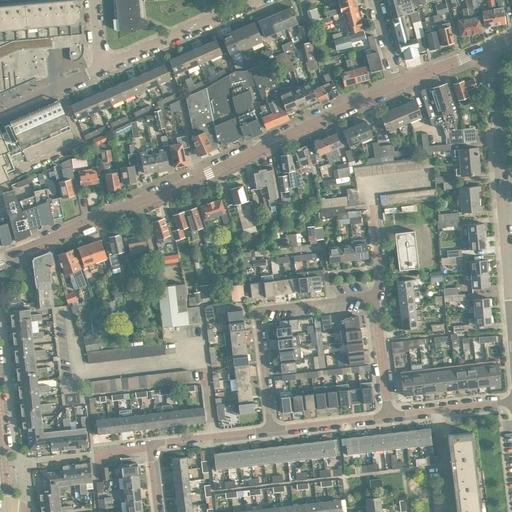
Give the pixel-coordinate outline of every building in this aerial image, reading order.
[(0,94),(48,73),(46,47),(61,46),(64,46),(72,45),(74,61),(75,61),(76,61),(77,60),(78,60),(79,59),(80,59),(80,58),(81,58),(82,57),(82,56),(83,55),(83,54),(84,53),(84,52),(84,51),(84,50),(84,49),(79,0),(64,2),(0,7),(0,94)] [(115,0),(117,9),(140,7),(138,0),(115,0)] [(346,0),(338,2),(340,8),(325,12),(327,17),(331,16),(332,15),(357,8),(356,5),(357,3),(356,0),(346,0)] [(386,0),(389,8),(419,0),(386,0)] [(412,6),(422,4),(426,3),(424,0),(419,0),(389,8),(391,19),(414,13),(412,6)] [(471,0),(464,0),(465,4),(466,8),(468,19),(471,34),(482,32),(479,16),(473,17),(472,13),(473,13),(474,13),(471,0)] [(437,14),(438,14),(447,12),(445,3),(435,6),(437,14)] [(494,6),(491,6),(491,10),(494,26),(505,24),(502,8),(494,9),(494,6)] [(118,19),(141,17),(140,7),(117,9),(118,19)] [(279,12),(286,27),(296,23),(290,7),(279,12)] [(333,20),(342,17),(347,34),(360,30),(359,27),(361,26),(357,8),(332,15),(333,20)] [(465,19),(457,21),(460,37),(471,34),(468,19),(466,8),(462,9),(462,13),(463,17),(465,17),(465,19)] [(491,10),(481,11),(484,28),(494,26),(491,10)] [(268,17),(275,32),(286,27),(279,12),(268,17)] [(391,19),(398,43),(415,39),(424,36),(422,29),(420,22),(417,12),(414,13),(391,19)] [(119,30),(142,27),(141,17),(118,19),(119,30)] [(264,37),(275,32),(268,17),(257,22),(264,37)] [(441,25),(437,25),(441,45),(452,43),(448,23),(448,21),(440,22),(441,25)] [(254,23),(243,28),(250,45),(261,41),(254,23)] [(306,37),(304,25),(298,26),(300,38),(306,37)] [(243,28),(232,33),(240,50),(250,45),(243,28)] [(435,29),(429,31),(424,32),(428,50),(439,47),(435,29)] [(363,32),(342,37),(333,40),(335,50),(351,46),(350,42),(365,38),(363,32)] [(232,33),(221,37),(229,55),(240,50),(232,33)] [(370,72),(381,69),(373,35),(367,37),(370,49),(364,50),(366,58),(367,62),(370,72)] [(402,51),(404,60),(418,56),(416,47),(417,47),(415,39),(398,43),(400,51),(402,51)] [(215,40),(204,45),(210,59),(222,54),(215,40)] [(305,62),(315,60),(310,42),(301,45),(305,62)] [(281,46),(284,51),(289,49),(287,43),(281,46)] [(192,50),(198,64),(210,59),(204,45),(192,50)] [(181,55),(187,69),(198,64),(192,50),(181,55)] [(348,53),(350,60),(356,83),(368,79),(365,67),(357,69),(354,58),(356,58),(354,51),(348,53)] [(279,55),(287,74),(293,71),(285,52),(279,55)] [(175,75),(187,69),(181,55),(169,60),(175,75)] [(287,74),(279,55),(274,57),(282,76),(287,74)] [(334,56),(324,59),(326,64),(335,62),(334,56)] [(315,69),(313,60),(305,63),(308,71),(315,69)] [(343,86),(356,83),(350,60),(345,61),(348,71),(340,74),(343,86)] [(152,70),(158,84),(170,79),(164,65),(152,70)] [(223,68),(215,73),(218,77),(226,72),(223,68)] [(249,69),(246,71),(250,86),(254,85),(249,69)] [(140,75),(146,89),(158,84),(152,70),(140,75)] [(253,77),(254,77),(267,110),(259,114),(265,129),(288,119),(286,114),(278,95),(277,93),(279,93),(270,70),(253,77)] [(232,73),(205,88),(218,146),(249,133),(251,137),(262,132),(250,105),(251,100),(248,88),(249,87),(245,72),(232,73)] [(218,77),(215,73),(207,77),(210,82),(218,77)] [(322,86),(329,100),(338,96),(327,74),(322,76),(326,84),(322,86)] [(128,80),(135,94),(146,89),(140,75),(128,80)] [(469,99),(468,97),(465,88),(475,85),(473,78),(463,82),(462,80),(453,84),(458,100),(459,102),(460,104),(461,104),(463,105),(465,105),(467,104),(468,103),(469,101),(469,99)] [(128,80),(117,85),(123,99),(135,94),(128,80)] [(193,84),(195,89),(204,85),(202,81),(193,84)] [(305,106),(316,101),(308,83),(297,88),(305,106)] [(420,92),(432,126),(441,123),(445,138),(445,144),(450,144),(451,144),(464,143),(463,129),(456,129),(456,124),(452,111),(455,110),(446,83),(420,92)] [(195,89),(193,84),(185,88),(187,93),(195,89)] [(105,90),(112,105),(123,99),(117,85),(105,90)] [(313,90),(320,105),(329,100),(322,86),(313,90)] [(218,147),(218,146),(205,88),(203,89),(185,97),(194,137),(191,138),(199,156),(218,147)] [(297,88),(290,91),(298,109),(305,106),(297,88)] [(105,90),(94,95),(100,110),(112,105),(105,90)] [(278,95),(286,114),(298,109),(290,91),(278,95)] [(175,98),(173,94),(164,98),(166,102),(175,98)] [(82,101),(88,115),(100,110),(94,95),(82,101)] [(166,102),(164,98),(156,102),(158,106),(166,102)] [(176,101),(169,104),(170,111),(181,109),(179,100),(176,101)] [(402,105),(409,121),(421,116),(414,100),(402,105)] [(76,120),(88,115),(82,101),(70,106),(76,120)] [(142,109),(144,113),(152,109),(150,105),(142,109)] [(398,126),(409,121),(402,105),(391,109),(398,126)] [(73,132),(62,107),(53,111),(52,109),(10,127),(9,125),(5,127),(7,131),(0,134),(0,183),(9,179),(6,174),(15,170),(12,163),(19,159),(20,161),(26,159),(28,162),(68,145),(69,144),(71,143),(72,141),(73,140),(73,139),(74,138),(74,137),(74,136),(74,135),(74,134),(74,133),(73,132)] [(144,113),(142,109),(133,112),(135,117),(144,113)] [(398,126),(391,109),(380,114),(387,130),(398,126)] [(160,110),(153,111),(155,117),(157,129),(164,127),(160,110)] [(118,119),(120,124),(128,120),(126,116),(118,119)] [(120,124),(118,119),(110,123),(112,127),(120,124)] [(130,122),(131,129),(133,138),(139,137),(136,121),(130,122)] [(366,121),(354,126),(361,141),(372,136),(366,121)] [(130,122),(110,131),(113,137),(131,129),(130,122)] [(361,141),(354,126),(342,130),(349,146),(361,141)] [(463,129),(464,143),(475,142),(474,128),(463,129)] [(97,134),(95,130),(87,134),(88,137),(89,138),(97,134)] [(336,133),(325,138),(324,138),(334,159),(339,157),(335,147),(341,145),(336,133)] [(427,133),(421,133),(423,152),(429,152),(427,133)] [(93,139),(92,140),(95,145),(106,140),(103,135),(101,136),(94,139),(93,139)] [(176,170),(186,167),(188,167),(183,148),(178,149),(177,145),(175,146),(172,137),(167,139),(170,152),(171,151),(176,170)] [(330,163),(334,161),(334,159),(324,138),(314,142),(319,155),(324,152),(327,158),(327,157),(330,163)] [(128,145),(130,154),(128,155),(130,167),(120,169),(122,184),(136,181),(133,167),(137,166),(134,144),(128,145)] [(303,167),(311,164),(317,162),(315,154),(311,144),(306,146),(305,146),(292,150),(298,169),(303,167)] [(402,155),(401,150),(394,151),(393,144),(387,145),(388,157),(402,155)] [(432,155),(433,157),(438,156),(437,151),(452,150),(451,144),(450,144),(445,144),(432,146),(432,155)] [(146,151),(146,152),(140,154),(144,173),(156,171),(153,155),(151,148),(146,149),(146,151)] [(461,162),(479,161),(478,148),(454,150),(455,157),(460,156),(461,162)] [(107,191),(120,189),(117,169),(111,170),(110,162),(112,161),(110,151),(102,152),(107,191)] [(165,153),(153,155),(156,171),(168,169),(165,153)] [(283,173),(288,172),(290,187),(297,186),(294,171),(292,154),(281,156),(283,173)] [(73,168),(87,166),(85,156),(71,159),(73,168)] [(61,163),(63,169),(71,167),(72,167),(70,159),(61,163)] [(455,168),(455,175),(461,175),(479,174),(479,161),(461,162),(461,168),(455,168)] [(355,177),(361,176),(360,165),(353,165),(355,177)] [(339,177),(350,175),(349,166),(337,168),(339,177)] [(63,198),(64,198),(74,195),(70,179),(74,178),(71,167),(63,169),(61,170),(65,181),(58,183),(63,198)] [(80,186),(99,183),(96,168),(78,171),(80,186)] [(273,168),(262,170),(267,198),(266,198),(267,204),(269,211),(270,211),(269,206),(274,205),(273,198),(278,197),(273,168)] [(268,224),(272,223),(273,223),(271,217),(272,217),(270,211),(269,211),(267,204),(266,198),(267,198),(262,170),(252,172),(255,189),(259,188),(260,194),(261,194),(263,199),(262,199),(264,207),(263,207),(266,218),(267,218),(268,224)] [(278,177),(280,193),(289,191),(286,176),(278,177)] [(18,188),(32,182),(30,177),(16,183),(18,188)] [(229,189),(233,204),(235,204),(242,228),(252,226),(252,214),(245,185),(229,189)] [(458,200),(478,198),(477,191),(481,191),(480,185),(460,187),(461,194),(458,194),(458,200)] [(54,220),(64,217),(60,198),(52,200),(52,198),(49,197),(48,198),(46,189),(34,192),(35,196),(41,226),(48,224),(49,224),(49,225),(50,225),(51,225),(52,225),(53,225),(54,224),(54,223),(55,223),(55,222),(54,220)] [(30,235),(29,231),(27,216),(25,217),(24,211),(22,211),(12,190),(2,193),(5,204),(5,203),(8,213),(9,213),(15,242),(30,235)] [(389,194),(380,195),(381,206),(390,205),(389,194)] [(35,196),(19,202),(24,211),(22,211),(24,211),(25,217),(27,216),(29,231),(41,226),(35,196)] [(478,206),(478,198),(458,200),(458,205),(462,205),(462,212),(483,211),(482,206),(478,206)] [(203,220),(206,230),(211,228),(208,219),(221,215),(224,224),(229,222),(225,212),(221,200),(200,207),(204,219),(203,220)] [(190,226),(188,227),(189,231),(188,232),(190,241),(198,239),(197,229),(202,227),(196,207),(186,211),(190,226)] [(320,208),(319,209),(321,219),(331,218),(331,214),(330,207),(320,208)] [(173,215),(177,228),(172,230),(175,240),(185,237),(183,228),(189,227),(184,212),(173,215)] [(444,221),(458,219),(458,213),(437,214),(438,221),(444,220),(444,221)] [(0,245),(13,242),(7,217),(0,218),(0,245)] [(152,222),(158,239),(159,243),(164,242),(162,238),(170,235),(164,218),(152,222)] [(462,225),(461,225),(462,238),(468,237),(484,236),(483,224),(462,225)] [(314,226),(306,227),(308,241),(309,241),(316,240),(323,239),(322,227),(314,228),(314,226)] [(399,270),(418,268),(414,231),(394,233),(399,270)] [(288,237),(289,247),(301,246),(299,234),(288,236),(288,237)] [(104,243),(107,255),(108,255),(111,269),(120,267),(117,254),(125,252),(120,235),(109,237),(110,242),(104,243)] [(128,238),(130,251),(140,249),(143,264),(151,262),(147,242),(146,242),(144,235),(128,238)] [(468,243),(463,244),(463,250),(485,249),(484,236),(468,237),(468,243)] [(276,249),(289,247),(288,237),(275,239),(276,249)] [(352,240),(353,245),(355,260),(367,258),(365,239),(352,240)] [(100,240),(89,244),(89,245),(95,262),(106,258),(100,240)] [(97,267),(95,262),(89,245),(77,248),(84,266),(88,264),(90,271),(97,268),(97,267)] [(342,261),(354,260),(355,260),(353,245),(341,246),(342,261)] [(342,261),(341,246),(328,248),(330,263),(342,261)] [(65,252),(79,288),(86,285),(80,269),(81,269),(73,249),(65,252)] [(67,305),(66,298),(53,300),(51,283),(52,282),(53,282),(51,271),(55,271),(54,265),(55,265),(51,253),(49,252),(34,257),(32,260),(38,309),(67,305)] [(57,255),(64,272),(65,275),(70,273),(70,275),(71,280),(74,289),(79,288),(65,252),(57,255)] [(455,257),(441,258),(441,265),(455,264),(455,257)] [(470,262),(464,262),(465,275),(471,274),(487,273),(486,261),(470,262)] [(309,291),(321,290),(320,281),(323,280),(322,270),(307,272),(309,291)] [(296,273),(296,278),(298,293),(309,291),(307,272),(296,273)] [(487,273),(471,274),(471,275),(471,288),(488,287),(487,274),(487,273)] [(267,281),(266,275),(261,276),(262,282),(263,297),(275,295),(273,281),(267,281)] [(249,277),(250,283),(251,298),(263,297),(262,282),(255,283),(254,276),(249,277)] [(285,279),(286,294),(298,293),(296,278),(285,279)] [(273,281),(275,295),(286,294),(285,279),(273,281)] [(416,279),(412,280),(396,281),(397,293),(418,291),(417,280),(416,279)] [(161,309),(163,326),(201,322),(200,318),(199,306),(198,306),(190,307),(187,308),(184,283),(158,286),(160,309),(161,309)] [(213,283),(199,286),(202,298),(216,295),(213,283)] [(223,301),(232,300),(232,301),(244,300),(244,298),(248,297),(248,292),(243,293),(242,284),(230,286),(230,287),(223,287),(223,294),(222,295),(223,301)] [(444,295),(458,294),(457,287),(443,288),(444,295)] [(420,303),(419,296),(418,291),(397,293),(398,305),(414,303),(420,303)] [(65,295),(66,298),(68,303),(77,300),(75,292),(65,295)] [(195,298),(196,302),(202,301),(200,292),(193,293),(194,297),(195,296),(195,298)] [(10,302),(20,301),(19,293),(9,294),(10,302)] [(188,298),(190,307),(198,306),(195,298),(195,296),(194,297),(188,298)] [(473,312),(490,310),(489,299),(467,300),(467,306),(473,306),(473,312)] [(105,312),(115,310),(113,301),(104,303),(105,312)] [(398,305),(400,317),(421,315),(420,309),(415,310),(414,303),(398,305)] [(214,317),(213,307),(205,307),(206,318),(214,317)] [(222,317),(222,322),(228,322),(228,321),(243,320),(241,307),(227,309),(228,316),(222,317)] [(30,308),(10,310),(10,314),(11,320),(42,316),(41,313),(31,314),(30,308)] [(491,324),(490,311),(490,310),(473,312),(474,318),(468,319),(468,325),(491,324)] [(106,312),(107,321),(117,319),(116,311),(106,312)] [(329,315),(320,316),(322,329),(330,327),(329,315)] [(421,315),(400,317),(401,330),(417,328),(416,321),(421,320),(421,315)] [(42,316),(11,320),(12,329),(32,327),(31,321),(42,320),(42,316)] [(344,318),(345,330),(359,328),(358,316),(344,318)] [(223,329),(224,333),(224,334),(230,333),(244,331),(243,320),(228,321),(228,322),(229,328),(223,329)] [(292,336),(291,330),(298,329),(297,320),(289,321),(289,325),(276,326),(277,338),(292,336)] [(32,327),(12,329),(13,338),(44,334),(43,331),(33,333),(32,327)] [(359,328),(345,330),(347,341),(361,340),(359,328)] [(230,333),(231,344),(246,342),(244,331),(230,333)] [(144,344),(155,343),(154,332),(143,333),(144,344)] [(44,334),(13,338),(14,347),(33,345),(33,339),(44,338),(44,334)] [(87,351),(102,348),(100,336),(84,339),(87,351)] [(292,336),(277,338),(278,349),(299,347),(298,336),(292,336)] [(347,341),(348,353),(362,351),(361,340),(347,341)] [(247,354),(246,342),(231,344),(232,356),(247,354)] [(33,345),(14,347),(15,356),(45,353),(45,350),(34,351),(33,345)] [(280,361),(300,358),(299,347),(278,349),(280,361)] [(348,353),(343,353),(344,365),(363,363),(362,351),(348,353)] [(45,353),(15,356),(16,365),(36,363),(35,357),(46,356),(45,353)] [(226,357),(227,363),(227,368),(234,367),(248,366),(247,354),(232,356),(226,357)] [(296,371),(295,364),(300,363),(300,358),(280,361),(281,373),(296,371)] [(497,361),(486,362),(489,386),(500,384),(497,361)] [(486,362),(475,363),(478,387),(489,386),(486,362)] [(36,363),(16,365),(17,374),(48,370),(47,370),(47,368),(36,369),(36,363)] [(421,363),(410,364),(411,371),(414,394),(425,393),(422,369),(421,363)] [(475,363),(465,364),(468,388),(478,387),(475,363)] [(465,364),(454,366),(457,389),(468,388),(465,364)] [(229,379),(235,378),(235,379),(250,377),(248,366),(234,367),(234,373),(228,374),(229,379)] [(454,366),(443,367),(446,391),(457,389),(454,366)] [(443,367),(433,368),(435,392),(446,391),(443,367)] [(433,368),(422,369),(425,393),(435,392),(433,368)] [(48,370),(17,374),(18,383),(37,381),(37,376),(48,374),(48,370)] [(411,371),(400,372),(403,396),(414,394),(411,371)] [(251,389),(250,377),(235,379),(236,390),(251,389)] [(37,381),(18,383),(19,392),(49,388),(49,386),(38,387),(37,381)] [(371,382),(359,383),(360,388),(361,403),(373,401),(372,387),(371,382)] [(348,384),(336,386),(337,391),(338,405),(350,404),(348,389),(348,384)] [(325,386),(313,388),(313,389),(314,393),(316,408),(327,407),(325,392),(325,387),(325,386)] [(336,386),(325,387),(325,392),(327,407),(338,405),(337,391),(336,386)] [(49,388),(19,392),(20,401),(39,399),(39,393),(50,392),(49,388)] [(360,388),(348,389),(350,404),(361,403),(360,388)] [(251,389),(236,390),(238,402),(252,400),(251,389)] [(280,397),(279,397),(280,412),(292,411),(291,396),(290,396),(290,391),(289,391),(280,392),(280,393),(280,397)] [(314,393),(302,395),(304,409),(316,408),(314,393)] [(302,395),(291,396),(292,411),(304,409),(302,395)] [(39,399),(20,401),(20,410),(51,406),(51,404),(40,405),(39,399)] [(233,414),(239,413),(239,414),(254,412),(252,400),(238,402),(234,402),(233,403),(234,408),(235,409),(235,410),(233,410),(233,414)] [(167,405),(169,426),(181,424),(179,410),(172,411),(171,404),(167,405)] [(162,412),(156,413),(157,427),(169,426),(167,405),(161,406),(162,412)] [(51,406),(20,410),(21,419),(41,417),(41,411),(52,410),(51,406)] [(204,407),(191,409),(193,423),(205,421),(204,407)] [(191,409),(179,410),(181,424),(193,423),(191,409)] [(156,413),(144,414),(145,428),(157,427),(156,413)] [(144,414),(132,416),(134,430),(145,428),(144,414)] [(120,417),(122,431),(134,430),(132,416),(120,417)] [(41,417),(21,419),(22,428),(28,428),(42,426),(42,423),(41,417)] [(29,444),(27,444),(28,452),(36,451),(36,448),(51,447),(52,451),(64,450),(88,447),(85,422),(87,421),(87,417),(81,417),(82,428),(71,429),(70,418),(69,419),(66,419),(64,419),(63,419),(64,426),(64,430),(53,431),(53,428),(45,422),(42,423),(42,426),(28,428),(29,444)] [(108,419),(110,433),(122,431),(120,417),(108,419)] [(98,434),(110,433),(108,419),(96,420),(98,434)] [(417,429),(419,445),(431,444),(429,428),(417,429)] [(405,431),(407,446),(419,445),(417,429),(405,431)] [(393,432),(395,448),(407,446),(405,431),(393,432)] [(381,433),(383,449),(395,448),(393,432),(381,433)] [(447,435),(446,435),(447,444),(451,444),(459,511),(480,511),(476,471),(471,432),(451,434),(447,435)] [(369,435),(371,451),(383,449),(381,433),(369,435)] [(358,436),(359,452),(371,451),(369,435),(358,436)] [(347,453),(359,452),(358,436),(345,438),(347,453)] [(334,439),(321,441),(323,456),(336,455),(334,439)] [(309,442),(311,458),(323,456),(321,441),(309,442)] [(299,459),(311,458),(309,442),(298,443),(299,459)] [(286,445),(287,461),(299,459),(298,443),(286,445)] [(274,446),(276,462),(287,461),(286,445),(274,446)] [(262,448),(264,463),(276,462),(274,446),(262,448)] [(250,449),(252,465),(264,463),(262,448),(250,449)] [(238,450),(240,466),(252,465),(250,449),(238,450)] [(228,468),(240,466),(238,450),(226,452),(228,468)] [(216,469),(228,468),(226,452),(214,453),(216,469)] [(173,471),(187,469),(186,457),(172,459),(173,471)] [(122,464),(123,477),(138,475),(138,473),(139,472),(140,471),(140,466),(138,465),(137,465),(137,463),(122,464)] [(66,471),(67,484),(67,485),(79,484),(80,495),(87,494),(86,484),(92,483),(90,464),(62,466),(63,472),(64,471),(66,471)] [(175,483),(189,481),(187,469),(173,471),(175,483)] [(66,471),(64,471),(63,472),(47,473),(47,471),(40,472),(41,479),(43,479),(44,487),(67,484),(66,471)] [(124,489),(139,488),(138,475),(123,477),(124,489)] [(370,487),(382,486),(381,479),(369,480),(370,487)] [(189,481),(175,483),(176,495),(190,493),(189,481)] [(62,497),(64,494),(68,489),(67,485),(67,484),(44,487),(45,494),(40,495),(40,500),(59,498),(59,497),(62,497)] [(139,488),(124,489),(126,502),(141,500),(139,488)] [(190,493),(176,495),(178,507),(191,505),(190,493)] [(365,498),(367,511),(381,509),(379,497),(365,498)] [(60,507),(59,498),(40,500),(41,511),(52,511),(71,510),(71,506),(60,507)] [(141,511),(141,500),(126,502),(126,511),(141,511)] [(328,501),(329,511),(342,511),(341,500),(328,501)] [(316,503),(317,511),(329,511),(328,501),(316,503)] [(317,511),(316,503),(305,504),(305,511),(317,511)]
